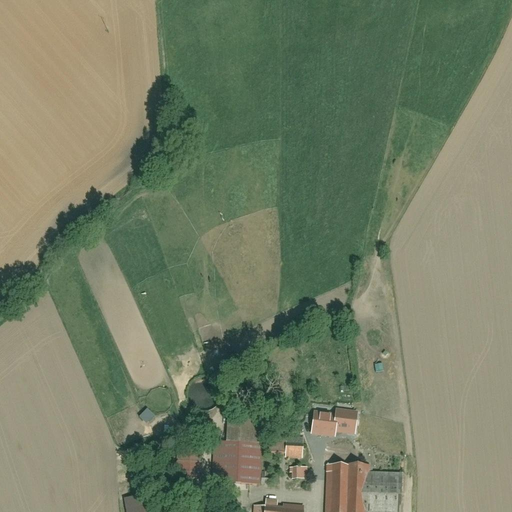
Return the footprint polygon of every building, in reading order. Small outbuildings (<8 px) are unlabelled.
[(313,413),(310,435),(334,438),(335,434),(354,436),(356,415),(335,413),(335,415),(313,413)] [(210,485),(256,485),(256,418),(224,418),(224,444),(210,444),(210,485)] [(285,455),(285,458),(301,459),(302,441),(266,439),(265,454),(285,455)] [(175,445),(175,479),(204,478),(204,445),(175,445)] [(325,466),(324,511),(398,511),(400,473),(353,471),(353,466),(325,466)] [(286,468),(286,482),(305,481),(305,468),(286,468)] [(127,500),(128,511),(152,511),(151,497),(127,500)]
